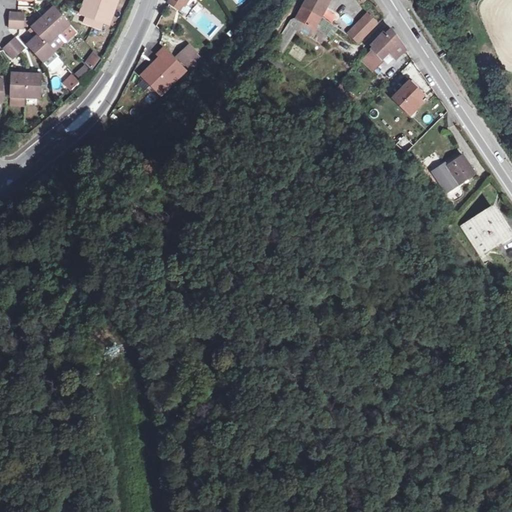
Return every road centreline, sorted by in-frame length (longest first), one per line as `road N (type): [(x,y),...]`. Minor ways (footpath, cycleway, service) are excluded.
road 1 (unclassified): [(4,179),(98,97),(122,67),(151,0)]
road 2 (tertiary): [(511,184),(391,0)]
